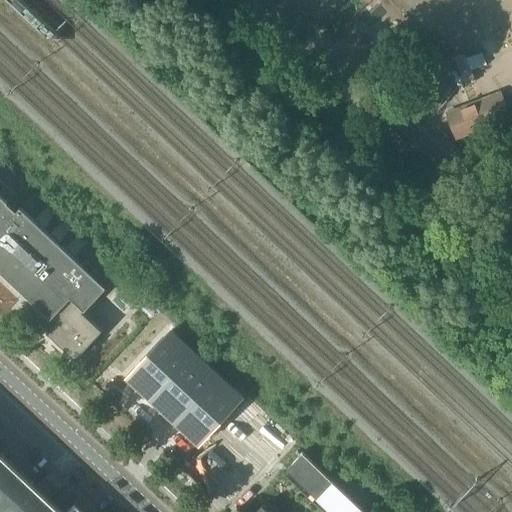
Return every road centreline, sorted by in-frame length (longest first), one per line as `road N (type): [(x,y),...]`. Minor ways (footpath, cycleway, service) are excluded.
road 1 (track): [(176,0),(511,315)]
road 2 (residential): [(151,511),(0,368)]
